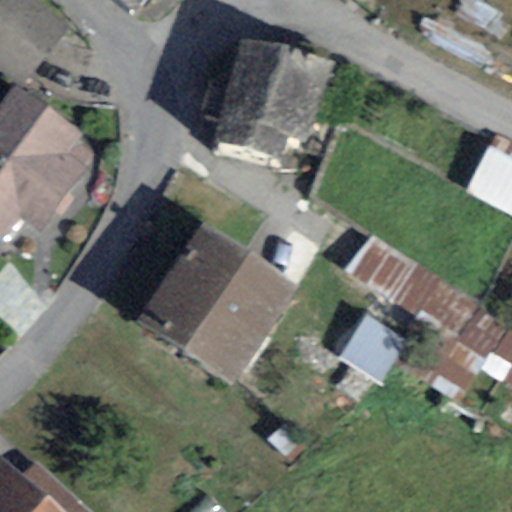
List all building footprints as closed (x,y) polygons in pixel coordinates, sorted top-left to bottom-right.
[(73,37),(26,0),(0,0),(0,64),(30,89),(73,37)] [(125,0),(145,15),(156,0),(125,0)] [(337,81),(260,61),(235,155),(289,169),(296,144),(318,150),(337,81)] [(89,149),(27,103),(0,138),(0,239),(13,249),(36,219),(49,229),(81,186),(68,176),(89,149)] [(511,155),(495,147),(476,185),(511,202),(511,155)] [(302,297),(216,244),(159,337),(246,389),(302,297)] [(473,382),(487,363),(511,380),(511,317),(436,265),(413,297),(450,323),(430,351),(473,382)] [(372,309),(346,351),(389,377),(415,335),(372,309)] [(51,511),(8,472),(0,480),(0,511),(51,511)]
